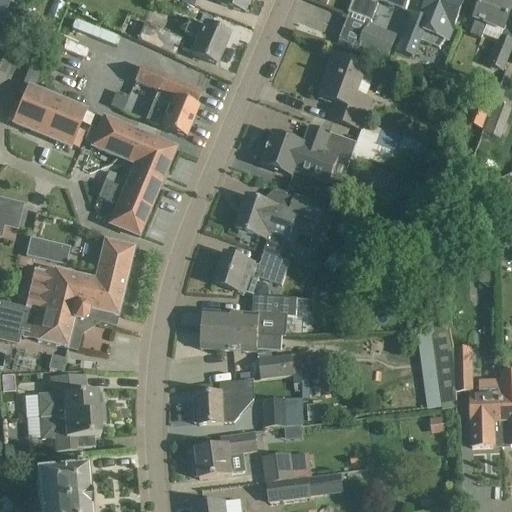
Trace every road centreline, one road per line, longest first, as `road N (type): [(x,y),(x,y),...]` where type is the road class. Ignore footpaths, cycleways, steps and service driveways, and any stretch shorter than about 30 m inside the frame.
road 1 (residential): [(177,259),(283,0)]
road 2 (residential): [(160,511),(153,415),(161,323),(177,259)]
road 3 (residential): [(177,259),(88,227),(73,185),(0,156)]
